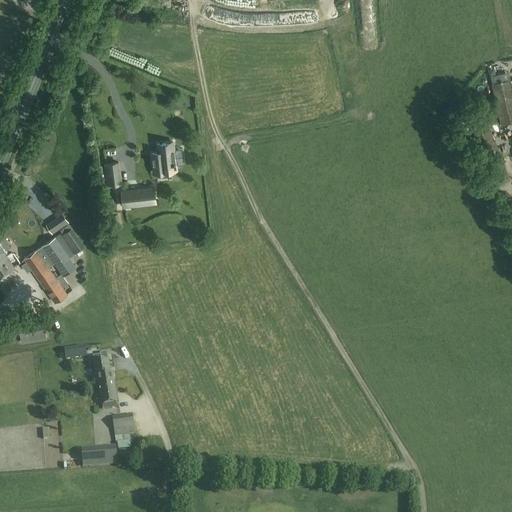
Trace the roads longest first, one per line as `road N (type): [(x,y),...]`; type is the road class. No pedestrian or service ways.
road 1 (track): [(191,17),(215,132),(417,474),(421,511)]
road 2 (primary): [(0,162),(67,0)]
